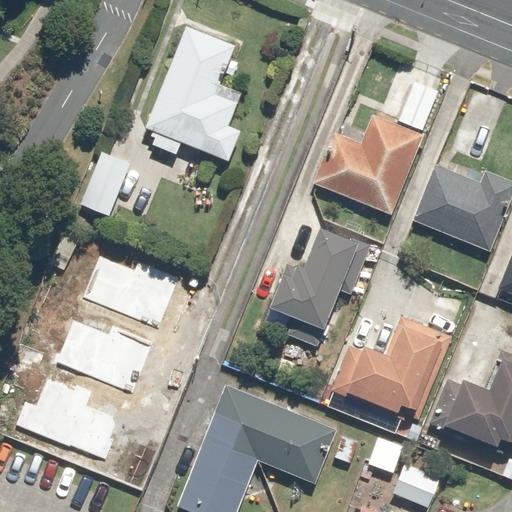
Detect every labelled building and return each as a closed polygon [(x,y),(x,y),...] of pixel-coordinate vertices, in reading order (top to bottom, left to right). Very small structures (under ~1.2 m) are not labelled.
[(185,139),(232,158),(253,103),(217,89),(235,45),(186,25),(147,125),(157,128),(153,140),(181,151),(185,139)] [(425,127),(440,86),(413,76),(398,117),(425,127)] [(424,130),(374,110),(364,134),(340,124),(318,179),(393,208),(424,130)] [(109,212),(130,161),(101,149),(80,200),(109,212)] [(489,245),(511,193),(511,180),(488,170),(483,181),(442,163),(420,215),(489,245)] [(353,292),(372,242),(322,223),(307,262),(299,259),(297,263),(288,260),(272,302),(329,323),(342,288),(353,292)] [(106,257),(88,301),(159,329),(179,279),(141,264),(138,270),(106,257)] [(511,287),(511,258),(501,283),(511,287)] [(78,318),(60,362),(131,390),(151,341),(113,326),(110,331),(78,318)] [(352,337),(334,385),(401,410),(404,402),(424,409),(451,336),(402,318),(389,351),(352,337)] [(52,361),(14,348),(3,380),(41,393),(52,361)] [(511,351),(506,349),(490,387),(450,371),(437,403),(443,405),(438,418),(500,444),(505,429),(511,431),(511,351)] [(25,399),(15,424),(105,459),(120,422),(85,409),(90,397),(47,380),(38,404),(25,399)] [(317,480),(338,425),(226,381),(178,503),(200,511),(238,511),(260,458),(317,480)] [(394,470),(403,440),(379,433),(370,463),(394,470)] [(396,511),(368,500),(362,511),(396,511)]
